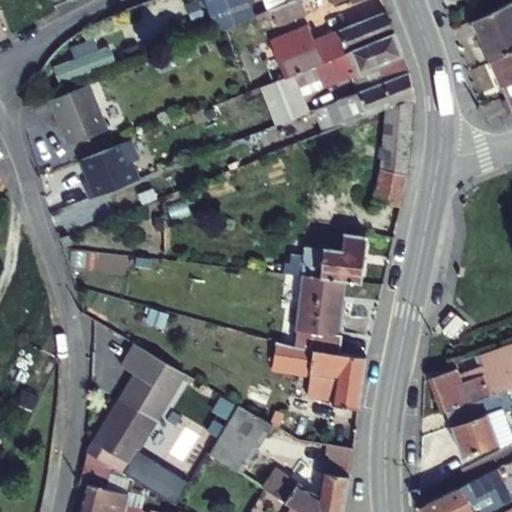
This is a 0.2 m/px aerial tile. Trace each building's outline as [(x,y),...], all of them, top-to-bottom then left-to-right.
[(202,0),(215,30),(255,15),(249,0),(202,0)] [(0,46),(17,39),(0,1),(0,46)] [(511,11),(508,3),(469,21),(476,36),(469,40),(480,65),(488,60),(511,49),(511,11)] [(393,33),(385,12),(290,50),(294,62),(323,50),(327,59),(393,33)] [(53,61),(58,79),(110,63),(101,33),(70,43),(74,55),(53,61)] [(342,98),(408,72),(393,33),(327,59),(342,98)] [(511,49),(488,60),(505,100),(511,97),(511,49)] [(319,81),(313,64),(261,85),(276,124),(309,111),(296,79),(303,76),(307,86),(319,81)] [(394,104),(418,95),(408,72),(342,98),(312,110),(315,117),(318,124),(362,107),(364,112),(393,100),(394,104)] [(89,81),(50,96),(70,146),(109,131),(89,81)] [(404,216),(416,164),(418,95),(394,104),(344,123),(352,145),(390,132),(391,160),(379,212),(404,216)] [(318,124),(315,117),(252,141),(258,157),(344,123),(394,104),(393,100),(364,112),(362,107),(318,124)] [(293,264),(288,264),(288,268),(310,272),(347,276),(365,278),(371,233),(323,227),(321,245),(312,244),(311,256),(295,254),(293,264)] [(304,325),(341,329),(347,276),(310,272),(304,325)] [(459,365),(436,374),(450,408),(510,386),(511,385),(511,338),(481,349),(486,363),(462,373),(459,365)] [(191,375),(142,344),(130,363),(143,372),(128,396),(163,418),(191,375)] [(334,392),(333,402),(362,405),(372,352),(294,344),(290,366),(319,370),(316,390),(334,392)] [(501,437),(504,445),(511,440),(511,415),(506,402),(511,399),(511,391),(510,386),(450,408),(467,449),(501,437)] [(173,425),(163,418),(128,396),(90,454),(117,471),(143,487),(162,457),(155,453),(173,425)] [(246,473),(258,455),(277,425),(250,407),(218,455),(246,473)] [(348,511),(361,444),(305,438),(300,462),(328,468),(321,497),(278,468),(266,487),(303,511),(348,511)] [(86,485),(93,487),(85,511),(141,511),(134,510),(137,498),(112,492),(117,471),(90,454),(88,453),(86,485)] [(266,487),(278,468),(258,455),(246,473),(266,487)] [(499,476),(494,468),(420,506),(423,511),(474,511),(465,495),(499,476)]
